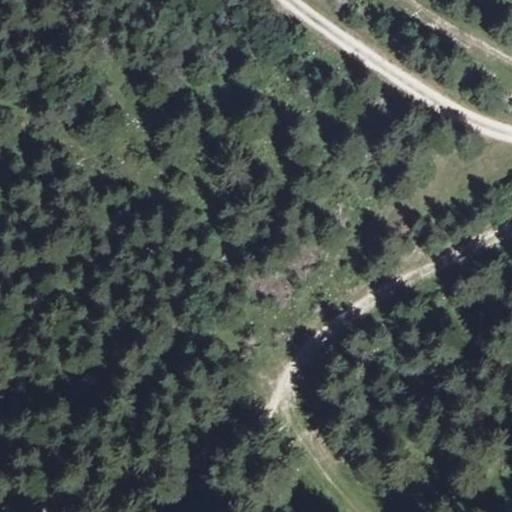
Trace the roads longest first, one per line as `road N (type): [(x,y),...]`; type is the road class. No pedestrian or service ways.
road 1 (track): [(511,226),(343,309),(312,333),(288,374)]
road 2 (track): [(288,0),(438,101),(511,130)]
road 3 (track): [(288,374),(293,416),(367,511)]
road 4 (track): [(511,66),(403,0)]
